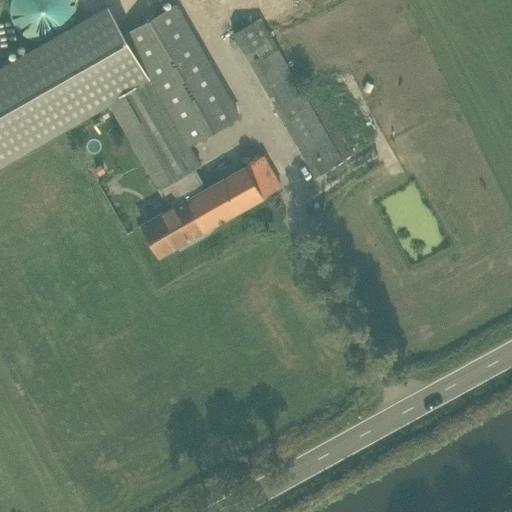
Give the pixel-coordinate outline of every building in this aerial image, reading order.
[(10,0),(10,6),(10,12),(11,18),(13,24),(16,28),(19,32),(24,35),(28,38),(33,40),(38,41),(43,41),(47,41),(53,39),(57,37),(61,34),(65,31),(69,26),(71,22),(72,19),(74,13),(74,7),(73,1),(72,0),(10,0)] [(174,4),(123,33),(149,77),(188,146),(189,145),(238,117),(174,4)] [(0,162),(110,99),(149,77),(123,33),(109,8),(0,70),(0,162)] [(259,18),(251,23),(233,33),(316,176),(342,160),(259,18)] [(162,193),(167,191),(175,205),(142,224),(159,254),(281,186),(263,155),(199,191),(188,172),(200,165),(189,145),(188,146),(149,77),(110,99),(162,193)]
